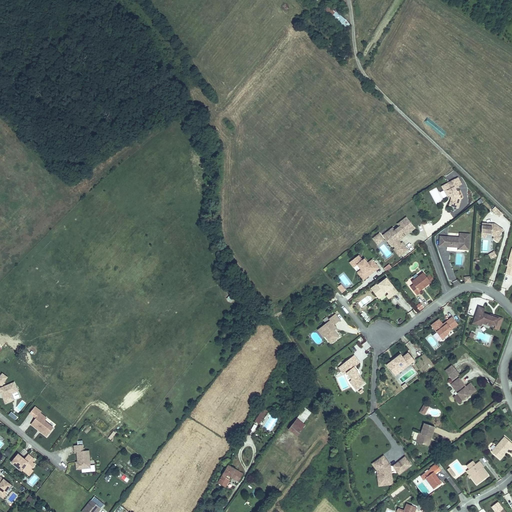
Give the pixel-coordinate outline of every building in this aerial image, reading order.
[(330,15),(335,10),(327,4),(322,9),(324,11),(325,11),(330,15)] [(345,19),(336,12),(332,17),(337,21),(341,24),(345,19)] [(461,199),(458,194),(459,193),(458,192),(457,191),(455,188),(458,186),(455,179),(447,183),(449,186),(444,190),(447,197),(450,195),(452,194),(453,196),(452,197),(452,198),(449,205),(458,208),(461,199)] [(401,239),(399,236),(401,234),(404,232),(406,235),(414,228),(406,218),(398,224),(400,227),(395,231),(393,228),(383,235),(391,246),(393,245),(398,241),(401,239)] [(499,236),(503,230),(499,227),(495,227),(495,224),(482,223),(482,233),(486,233),(486,234),(487,234),(491,235),(495,237),(493,239),(498,242),(501,237),(499,236)] [(384,240),(379,234),(373,239),(378,245),(384,240)] [(469,250),(470,234),(460,234),(460,238),(440,236),(440,246),(459,247),(459,249),(469,250)] [(408,250),(402,243),(401,244),(395,248),(394,249),(399,256),(408,250)] [(363,280),(379,268),(372,260),(368,263),(365,259),(363,261),(359,255),(353,260),(358,265),(361,270),(358,273),(363,280)] [(424,288),(431,282),(427,277),(423,273),(412,282),(414,285),(411,287),(417,295),(420,292),(419,291),(423,289),(422,288),(423,287),(424,288)] [(398,292),(387,278),(381,282),(378,285),(377,283),(371,289),(377,296),(383,291),(385,293),(387,292),(389,294),(391,297),(398,292)] [(416,306),(419,311),(424,309),(421,303),(416,306)] [(500,327),(502,319),(495,316),(494,317),(490,316),(483,313),(485,309),(479,307),(475,318),(483,321),(482,322),(486,324),(488,325),(488,324),(492,326),(492,324),(496,326),(500,327)] [(339,337),(333,330),(334,325),(340,321),(335,314),(329,319),(330,320),(321,327),(326,335),(325,336),(331,343),(339,337)] [(448,334),(449,331),(451,329),(457,324),(452,318),(446,323),(447,324),(444,327),(443,325),(439,320),(432,326),(437,332),(442,339),(448,334)] [(326,335),(321,327),(318,330),(324,337),(325,336),(326,335)] [(409,365),(415,361),(409,353),(403,357),(400,353),(393,358),(394,359),(391,362),(387,365),(393,373),(407,363),(409,365)] [(365,383),(358,375),(359,374),(354,367),(360,363),(354,355),(344,364),(349,371),(347,373),(352,380),(350,382),(356,390),(365,383)] [(395,376),(409,365),(407,363),(393,373),(395,376)] [(349,371),(344,364),(339,367),(345,375),(347,373),(349,371)] [(456,369),(453,366),(445,371),(448,375),(456,369)] [(452,380),(459,374),(456,369),(448,375),(452,380)] [(470,395),(476,390),(470,384),(466,387),(465,388),(463,386),(464,385),(459,379),(451,385),(458,394),(463,400),(470,395)] [(14,382),(0,388),(0,390),(2,395),(4,394),(5,396),(3,397),(6,403),(14,399),(12,394),(18,391),(14,382)] [(463,400),(458,394),(454,397),(459,403),(463,400)] [(425,416),(429,406),(423,403),(419,413),(425,416)] [(36,418),(31,424),(39,430),(39,429),(41,430),(40,431),(47,436),(53,428),(44,421),(47,418),(40,413),(41,412),(35,407),(30,413),(36,418)] [(311,413),(305,408),(297,419),(303,423),(311,413)] [(260,424),(265,416),(261,413),(255,422),(260,424)] [(303,423),(297,419),(289,430),(297,436),(305,425),(303,423)] [(432,437),(435,427),(425,423),(421,433),(419,433),(416,442),(426,445),(430,436),(432,437)] [(506,452),(505,451),(508,447),(509,448),(510,449),(511,447),(511,443),(505,437),(492,452),(500,459),(506,452)] [(77,469),(91,468),(88,438),(82,439),(83,445),(74,446),(75,452),(79,452),(80,462),(76,462),(77,469)] [(35,465),(32,462),(35,459),(30,456),(27,459),(26,457),(24,459),(18,454),(12,463),(22,471),(22,470),(24,468),(27,470),(31,470),(32,469),(35,465)] [(393,484),(391,471),(397,470),(399,474),(411,465),(405,457),(394,466),(394,468),(391,468),(390,466),(383,456),(375,462),(382,472),(382,476),(381,476),(382,485),(393,484)] [(477,484),(488,476),(482,467),(483,466),(479,461),(475,464),(469,469),(466,471),(469,475),(471,477),(477,484)] [(469,469),(475,464),(473,461),(467,465),(469,469)] [(382,476),(382,472),(375,462),(373,464),(377,470),(379,486),(382,485),(381,476),(382,476)] [(442,483),(438,478),(437,479),(437,478),(438,477),(435,474),(441,469),(436,464),(430,468),(431,469),(421,477),(423,480),(426,478),(434,489),(442,483)] [(243,474),(229,465),(218,483),(225,487),(231,477),(239,482),(243,474)] [(9,490),(12,486),(4,479),(0,484),(0,495),(3,491),(5,493),(8,489),(9,490)] [(92,506),(88,503),(82,511),(81,511),(95,511),(97,510),(98,511),(101,508),(94,502),(92,506)]
